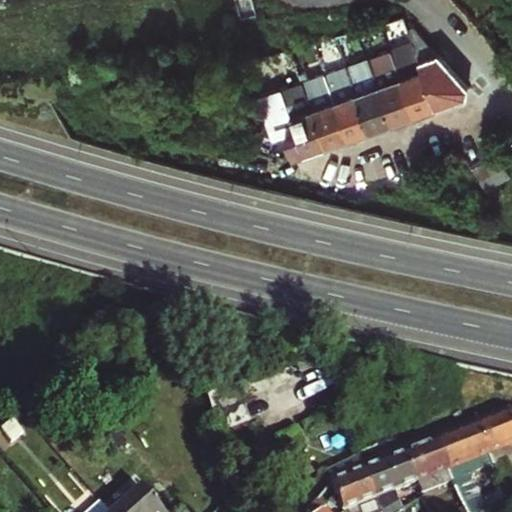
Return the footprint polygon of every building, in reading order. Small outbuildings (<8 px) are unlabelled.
[(459,0),(479,23),(496,9),(500,0),(459,0)] [(413,24),(404,27),(435,107),(466,96),(468,87),(413,24)] [(390,49),(414,115),(435,107),(404,27),(395,31),(400,45),(390,49)] [(364,41),(361,34),(339,40),(343,49),(364,41)] [(390,49),(368,56),(393,123),(414,115),(390,49)] [(393,123),(368,56),(347,64),(371,130),(393,123)] [(347,139),(371,130),(347,64),(324,72),(347,139)] [(347,139),(324,72),(302,80),(325,147),(347,139)] [(304,154),(325,147),(302,80),(279,88),(295,130),(304,154)] [(279,88),(257,96),(273,138),(295,130),(279,88)] [(273,138),(257,96),(243,101),(258,142),(273,138)] [(511,169),(498,150),(487,157),(502,178),(511,170),(511,169)] [(502,178),(487,157),(475,164),(491,185),(502,178)] [(203,381),(218,433),(247,424),(230,372),(203,381)] [(511,425),(506,411),(477,423),(489,455),(511,445),(511,425)] [(477,423),(435,440),(448,471),(489,455),(477,423)] [(416,484),(448,471),(435,440),(402,453),(416,484)] [(402,453),(363,469),(376,500),(394,493),(416,484),(402,453)] [(363,469),(331,482),(341,510),(342,511),(380,511),(376,500),(363,469)] [(459,478),(453,481),(465,511),(475,511),(468,493),(465,494),(459,478)] [(464,511),(465,511),(453,481),(446,484),(452,500),(445,503),(449,511),(464,511)] [(168,511),(149,490),(124,511),(168,511)] [(401,511),(394,493),(376,500),(380,511),(401,511)] [(328,511),(326,508),(317,500),(307,511),(328,511)]
